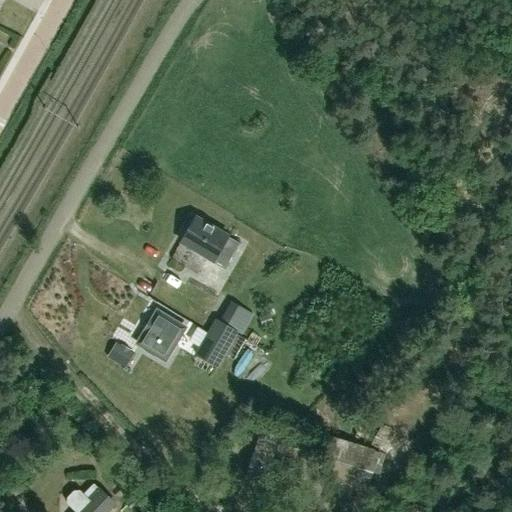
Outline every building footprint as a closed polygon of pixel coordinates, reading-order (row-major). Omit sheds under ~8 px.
[(235,241),(227,236),(195,217),(181,242),(213,260),(226,268),(234,253),(230,250),(235,241)] [(144,331),(137,343),(145,348),(144,350),(152,356),(154,354),(164,360),(183,328),(156,311),(151,320),(149,319),(142,330),(144,331)] [(271,324),(267,314),(260,316),(264,327),(271,324)] [(214,320),(194,354),(216,367),(236,333),(214,320)] [(118,346),(112,342),(105,354),(122,364),(129,353),(123,349),(124,348),(118,344),(118,346)] [(320,479),(366,490),(372,472),(380,474),(397,434),(380,425),(382,423),(365,415),(352,439),(369,446),(368,448),(332,437),(320,479)] [(325,446),(279,433),(260,427),(253,452),(246,478),(275,486),(282,463),(271,460),(273,452),(320,464),(325,446)] [(108,511),(116,505),(100,491),(93,484),(83,494),(79,490),(74,490),(66,498),(66,503),(75,511),(108,511)]
